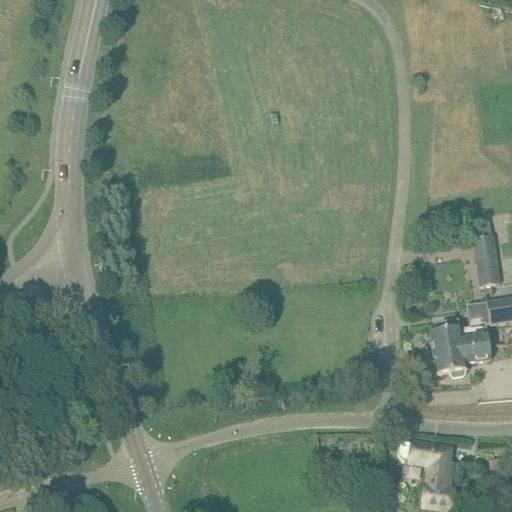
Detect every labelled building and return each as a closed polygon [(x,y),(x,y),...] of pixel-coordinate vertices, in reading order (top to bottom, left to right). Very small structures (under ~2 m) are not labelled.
[(444,255),(428,258),(434,288),(465,281),(466,286),(489,281),(486,257),(495,255),(492,239),(443,249),(444,255)] [(429,336),(432,356),(488,348),(485,327),(511,323),(511,302),(466,310),(469,330),(458,331),(458,323),(441,324),(441,334),(429,336)] [(490,362),(488,348),(432,356),(435,377),(450,375),(450,379),(453,381),(463,379),(465,376),(464,373),(467,373),(466,365),(490,362)] [(433,511),(451,511),(454,491),(449,490),(453,466),(449,465),(451,449),(411,443),(408,466),(428,470),(425,487),(421,510),(433,511)] [(510,501),(508,480),(506,460),(489,462),(493,503),(510,501)]
